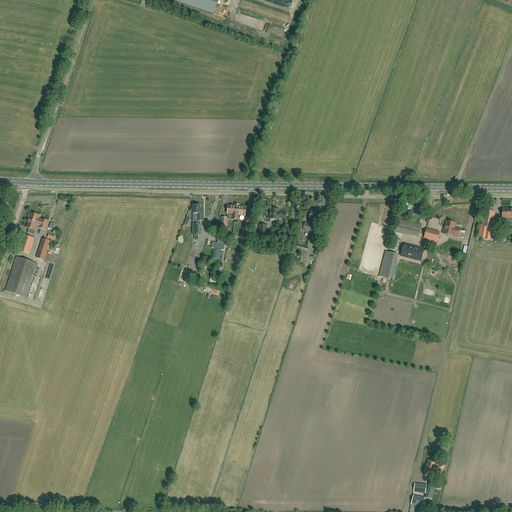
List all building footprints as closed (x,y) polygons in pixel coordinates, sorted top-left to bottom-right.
[(182,0),(181,4),(213,14),(218,0),(182,0)] [(235,205),(235,206),(228,206),(228,214),(232,215),(232,220),(238,220),(238,215),(244,216),(245,207),(239,207),(239,205),(235,205)] [(201,225),(201,221),(204,221),(204,210),(200,210),(200,206),(194,206),(194,213),(193,213),(193,236),(194,236),(194,240),(199,240),(199,236),(201,236),(201,225)] [(285,219),(286,213),(278,212),(279,210),(271,209),(270,219),(278,220),(278,219),(285,219)] [(319,223),(322,215),(312,211),(309,221),(308,224),(305,224),(303,231),(313,234),(315,227),(313,226),(314,222),(319,223)] [(489,241),(494,213),(485,211),(482,225),(480,225),(478,239),(489,241)] [(36,231),(34,231),(36,226),(40,227),(39,228),(46,230),(49,222),(42,220),(38,219),(39,217),(30,214),(30,215),(29,214),(28,218),(29,218),(27,224),(28,224),(27,229),(29,229),(28,234),(34,236),(36,231)] [(246,219),(245,224),(240,238),(245,239),(251,220),(246,219)] [(419,234),(421,225),(398,219),(396,229),(396,230),(396,228),(419,234)] [(443,234),(447,235),(452,236),(458,238),(461,229),(454,228),(455,224),(453,224),(452,223),(449,222),(448,222),(446,222),(445,227),(444,226),(443,230),(444,230),(443,234)] [(265,241),(267,226),(260,225),(258,241),(265,241)] [(439,232),(426,229),(424,238),(436,242),(439,232)] [(29,255),(34,239),(23,236),(18,251),(29,255)] [(401,240),(394,238),(391,249),(398,251),(401,240)] [(43,260),(49,241),(43,239),(37,258),(43,260)] [(299,253),(306,256),(309,248),(298,244),(297,248),(301,250),(299,253)] [(401,254),(422,259),(424,249),(404,244),(401,254)] [(221,260),(222,250),(214,249),(213,259),(221,260)] [(379,276),(388,279),(395,254),(385,252),(379,276)] [(26,298),(37,264),(16,257),(5,291),(26,298)] [(433,476),(433,473),(437,474),(440,475),(441,470),(442,469),(443,468),(444,468),(444,466),(443,465),(442,464),(441,464),(439,465),(437,465),(436,465),(435,464),(435,463),(428,461),(426,469),(425,469),(424,473),(433,476)] [(425,494),(426,485),(415,483),(414,492),(425,494)] [(436,484),(429,483),(425,498),(432,500),(436,484)] [(422,508),(425,498),(413,495),(411,505),(422,508)]
